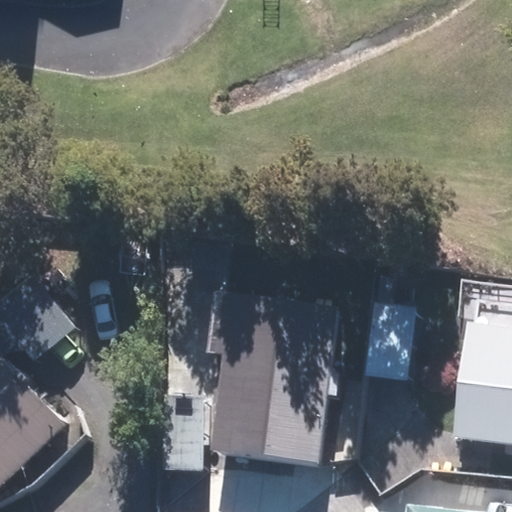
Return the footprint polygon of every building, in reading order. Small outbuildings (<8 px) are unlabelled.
[(511,52),(408,50),(406,135),(511,137),(511,52)] [(241,355),(229,449),(338,463),(347,395),(357,396),(360,372),(351,371),(359,305),(243,290),(235,354),(241,355)] [(423,381),(432,307),(389,302),(380,376),(423,381)] [(0,508),(87,425),(12,343),(20,337),(15,331),(3,318),(0,321),(0,508)] [(511,324),(484,321),(471,438),(511,443),(511,324)] [(219,471),(221,395),(179,394),(177,470),(219,471)] [(511,511),(511,510),(440,502),(439,511),(413,508),(412,511),(511,511)]
